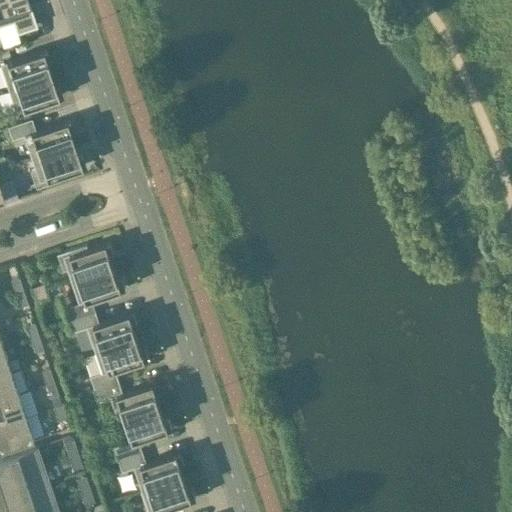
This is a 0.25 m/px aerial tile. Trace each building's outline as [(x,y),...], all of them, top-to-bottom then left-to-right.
[(36,25),(27,0),(0,0),(0,24),(12,20),(16,31),(36,25)] [(50,72),(46,61),(50,59),(46,49),(42,50),(42,49),(0,62),(0,65),(7,87),(50,72)] [(15,110),(58,96),(57,95),(61,93),(58,83),(54,84),(50,72),(7,87),(15,110)] [(73,143),(69,131),(73,129),(70,119),(66,120),(65,119),(35,129),(31,117),(7,125),(11,138),(23,134),(30,157),(73,143)] [(73,143),(30,157),(39,184),(35,185),(35,186),(65,177),(65,175),(64,176),(63,172),(81,166),(81,165),(85,163),(81,153),(77,154),(73,143)] [(2,154),(0,155),(0,181),(10,178),(2,154)] [(62,252),(71,279),(114,264),(110,252),(114,251),(111,241),(107,242),(106,241),(88,247),(87,244),(88,243),(87,242),(57,252),(58,253),(62,252)] [(114,264),(71,279),(79,302),(122,288),(122,287),(126,285),(122,275),(118,276),(114,264)] [(0,266),(0,276),(13,275),(11,265),(0,266)] [(12,279),(16,292),(25,289),(20,276),(12,279)] [(49,296),(44,283),(33,287),(37,300),(49,296)] [(25,289),(16,292),(21,306),(29,303),(25,289)] [(95,309),(71,317),(75,330),(87,326),(95,349),(138,334),(134,322),(138,321),(134,311),(130,312),(130,311),(99,321),(95,309)] [(27,324),(31,338),(40,335),(35,322),(27,324)] [(135,362),(146,358),(145,357),(149,355),(145,345),(142,346),(138,334),(95,349),(102,371),(91,375),(95,388),(119,380),(138,373),(135,362)] [(40,335),(31,338),(36,351),(44,348),(40,335)] [(0,373),(12,370),(4,347),(0,348),(0,373)] [(42,370),(47,383),(55,380),(51,367),(42,370)] [(0,399),(20,393),(12,370),(0,373),(0,399)] [(142,385),(138,373),(119,380),(95,388),(99,400),(111,396),(118,419),(161,405),(157,393),(161,391),(157,381),(154,382),(153,381),(142,385)] [(55,380),(47,383),(51,397),(60,394),(55,380)] [(20,393),(0,399),(0,424),(27,416),(39,412),(31,389),(20,393)] [(67,417),(63,403),(54,406),(59,420),(67,417)] [(165,416),(161,405),(118,419),(118,420),(125,417),(133,439),(114,445),(118,458),(142,450),(139,438),(169,428),(168,427),(172,426),(169,415),(165,416)] [(35,439),(27,416),(0,424),(0,449),(0,450),(35,439)] [(70,455),(79,452),(74,438),(65,441),(70,455)] [(37,445),(0,457),(0,476),(0,478),(43,464),(37,445)] [(142,450),(118,458),(122,470),(134,466),(142,489),(181,476),(184,475),(181,463),(184,461),(181,451),(177,452),(177,451),(146,461),(142,450)] [(74,468),(83,465),(79,452),(70,455),(74,468)] [(43,464),(0,478),(7,496),(49,482),(43,464)] [(82,491),(91,488),(87,475),(77,478),(82,491)] [(148,511),(163,511),(162,508),(192,498),(192,497),(196,496),(192,485),(188,486),(184,475),(181,476),(142,489),(149,511),(148,511)] [(20,511),(55,500),(49,482),(7,496),(11,511),(20,511)] [(86,505),(96,502),(91,488),(82,491),(86,505)] [(20,511),(59,511),(55,500),(20,511)]
